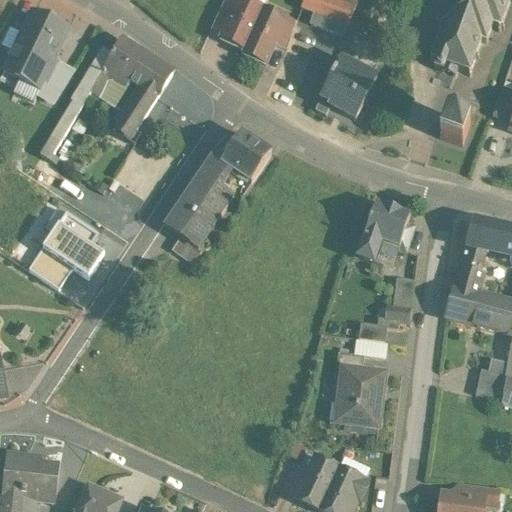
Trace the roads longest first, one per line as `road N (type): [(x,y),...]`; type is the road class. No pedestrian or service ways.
road 1 (residential): [(240,106),(31,411)]
road 2 (residential): [(403,511),(444,199)]
road 3 (residential): [(245,511),(31,411)]
road 4 (residential): [(240,106),(330,162),(444,199)]
road 5 (residential): [(83,0),(240,106)]
